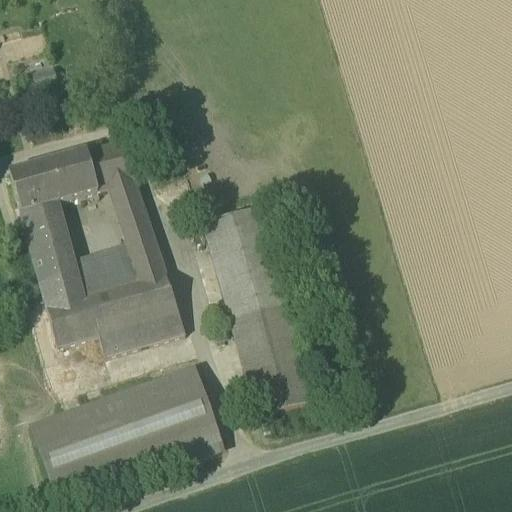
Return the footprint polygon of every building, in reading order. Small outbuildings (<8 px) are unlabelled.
[(108,196),(122,239),(148,231),(121,150),(87,159),(98,199),(108,196)] [(9,181),(20,221),(58,210),(98,199),(87,159),(9,181)] [(57,355),(99,343),(178,321),(153,246),(127,253),(127,255),(139,289),(84,304),(75,269),(58,210),(20,221),(57,355)] [(202,231),(230,329),(289,312),(261,215),(202,231)] [(122,239),(127,253),(153,246),(148,231),(122,239)] [(139,289),(127,255),(75,269),(84,304),(139,289)] [(316,409),(289,312),(230,329),(257,425),(316,409)] [(185,341),(178,321),(99,343),(105,364),(185,341)] [(34,434),(61,511),(62,511),(221,456),(193,378),(34,434)] [(56,406),(61,419),(121,397),(116,384),(56,406)]
